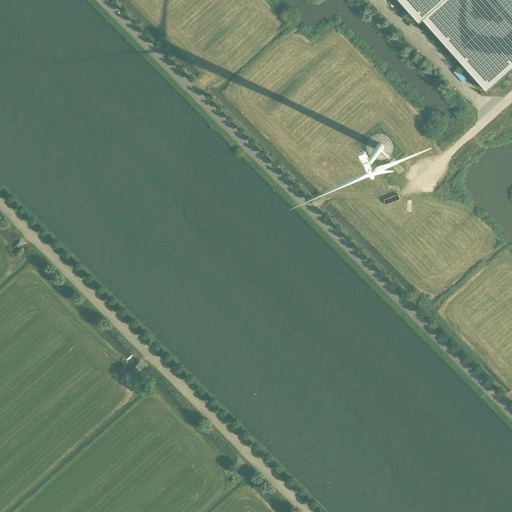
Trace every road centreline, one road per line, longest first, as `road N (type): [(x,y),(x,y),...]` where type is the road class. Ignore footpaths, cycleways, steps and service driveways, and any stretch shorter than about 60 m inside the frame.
road 1 (unclassified): [(511,414),(101,0)]
road 2 (unclassified): [(307,511),(0,203)]
